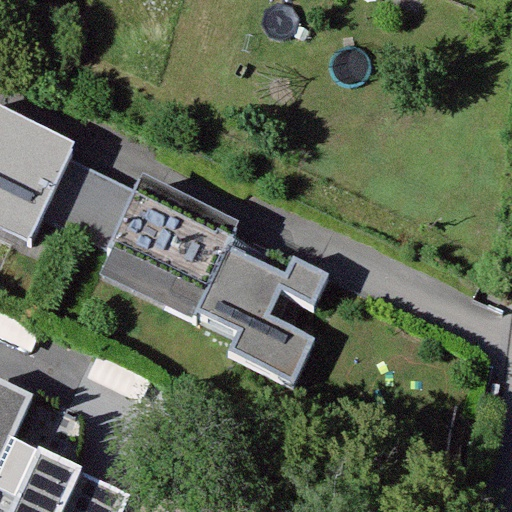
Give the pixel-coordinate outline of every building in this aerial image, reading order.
[(0,126),(0,220),(6,223),(4,228),(35,243),(46,222),(72,169),(75,162),(0,126)] [(139,199),(72,169),(46,222),(113,254),(139,199)] [(142,194),(139,199),(113,254),(110,258),(176,289),(209,304),(211,299),(237,243),(239,240),(142,194)] [(237,243),(211,299),(278,332),(304,275),(237,243)] [(201,322),(209,304),(176,289),(168,306),(201,322)] [(35,404),(0,388),(0,477),(15,447),(35,404)] [(0,498),(19,507),(42,459),(15,447),(0,477),(0,498)] [(68,511),(83,480),(42,459),(19,507),(16,511),(68,511)] [(0,498),(0,511),(16,511),(19,507),(0,498)]
